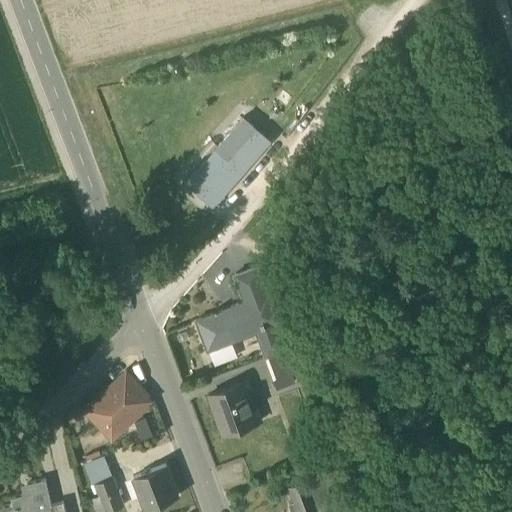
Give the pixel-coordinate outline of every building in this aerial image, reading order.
[(270,140),(242,117),(186,180),(214,205),(270,140)] [(162,255),(165,264),(182,258),(178,249),(162,255)] [(235,273),(245,301),(264,294),(254,266),(235,273)] [(403,285),(430,274),(427,268),(400,279),(403,285)] [(409,301),(436,290),(436,288),(430,274),(403,285),(402,286),(409,301)] [(445,285),(436,288),(436,290),(437,290),(440,297),(448,294),(445,285)] [(257,334),(265,355),(284,348),(275,324),(278,323),(267,293),(264,294),(245,301),(197,319),(209,352),(257,334)] [(265,355),(277,387),(295,380),(288,361),(291,360),(286,348),(284,348),(265,355)] [(108,421),(117,431),(144,406),(135,383),(126,373),(87,409),(102,426),(108,421)] [(208,394),(223,432),(260,418),(254,404),(251,405),(243,384),(246,383),(245,380),(208,394)] [(150,400),(135,383),(144,406),(150,400)] [(108,421),(102,426),(112,436),(117,431),(108,421)] [(84,462),(88,474),(107,467),(103,455),(84,462)] [(134,475),(146,506),(176,495),(165,464),(134,475)] [(111,477),(107,467),(88,474),(92,485),(96,484),(95,482),(111,477)] [(316,470),(317,479),(327,477),(326,469),(316,470)] [(96,484),(106,511),(122,505),(111,477),(95,482),(96,484)] [(306,480),(318,510),(327,506),(315,477),(306,480)] [(12,497),(14,503),(15,511),(52,511),(51,504),(45,478),(26,483),(28,493),(12,497)] [(289,486),(299,511),(311,511),(318,510),(306,480),(289,486)] [(52,511),(65,511),(63,501),(51,504),(52,511)] [(0,511),(15,511),(14,503),(0,506),(0,511)]
